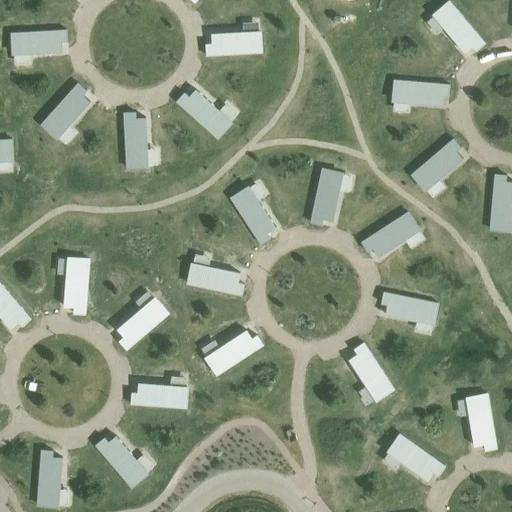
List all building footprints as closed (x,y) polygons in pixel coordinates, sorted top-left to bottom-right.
[(450,1),(436,14),(449,29),(447,31),(465,53),(473,46),(477,51),(486,43),(450,1)] [(12,32),(13,51),(34,50),(34,53),(62,51),(62,41),(68,41),(67,29),(12,32)] [(262,52),(261,33),(241,35),(240,31),(212,33),(213,43),(207,44),(207,55),(262,52)] [(396,79),(394,98),(414,100),(414,103),(442,105),(443,95),(449,96),(450,84),(396,79)] [(41,123),(55,136),(69,121),(71,123),(90,102),(83,95),(87,90),(78,82),(41,123)] [(217,138),(230,124),(215,110),(217,108),(196,89),(189,96),(184,92),(176,101),(217,138)] [(127,167),(146,166),(145,146),(148,145),(146,117),(136,118),(136,112),(124,112),(127,167)] [(0,158),(13,158),(12,139),(0,139),(0,158)] [(412,173),(423,188),(439,175),(441,177),(464,160),(457,152),(462,148),(455,139),(412,173)] [(340,192),(337,191),(341,171),(323,167),(311,221),(323,224),(324,218),(334,220),(340,192)] [(491,229),(510,230),(511,210),(511,209),(511,181),(506,181),(507,175),(495,174),(491,229)] [(261,202),(258,204),(247,186),(231,197),(261,243),(271,236),(268,231),(276,226),(261,202)] [(403,242),(401,239),(419,228),(409,212),(362,242),(368,252),(374,248),(379,257),(403,242)] [(89,259),(71,258),(69,278),(66,278),(64,306),(74,307),(74,313),(86,314),(89,259)] [(212,267),(211,270),(191,266),(188,284),(242,295),(244,283),(238,282),(240,273),(212,267)] [(0,282),(0,316),(11,329),(18,323),(22,328),(31,320),(0,282)] [(414,320),(414,317),(434,321),(438,302),(384,291),(382,303),(388,304),(386,314),(414,320)] [(169,314),(157,299),(141,313),(139,311),(118,329),(124,337),(120,341),(128,350),(169,314)] [(223,345),(225,348),(208,359),(218,375),(264,345),(258,335),(253,338),(247,330),(223,345)] [(365,383),(368,381),(379,398),(395,388),(365,342),(355,348),(358,354),(350,359),(365,383)] [(186,409),(188,390),(167,388),(168,385),(139,383),(138,393),(132,392),(131,404),(186,409)] [(489,393),(470,396),(474,416),(471,416),(475,444),(485,443),(486,449),(498,447),(489,393)] [(401,434),(390,449),(406,461),(405,464),(428,480),(434,472),(439,475),(446,466),(401,434)] [(132,487),(146,475),(133,459),(135,457),(117,436),(109,442),(105,437),(96,445),(132,487)] [(37,505),(56,507),(57,486),(60,486),(63,458),(53,457),(53,451),(41,450),(37,505)]
